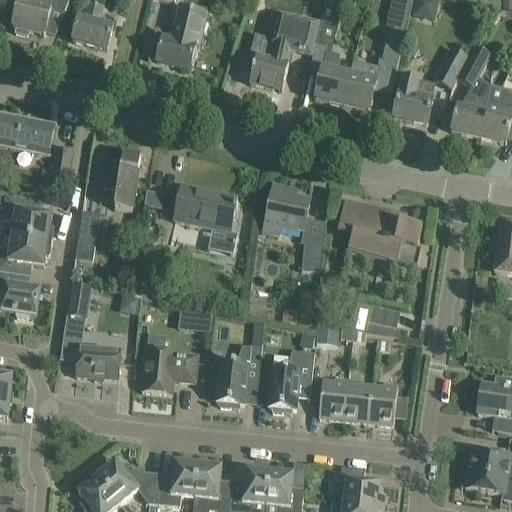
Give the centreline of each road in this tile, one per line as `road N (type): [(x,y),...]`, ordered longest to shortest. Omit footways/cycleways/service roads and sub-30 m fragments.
road 1 (unclassified): [(465,191),(89,108)]
road 2 (residential): [(48,409),(98,427),(422,461)]
road 3 (residential): [(465,191),(422,461)]
road 4 (residential): [(32,362),(54,343),(89,108)]
